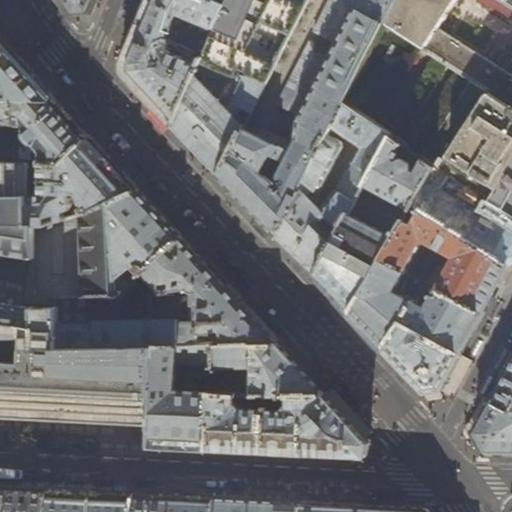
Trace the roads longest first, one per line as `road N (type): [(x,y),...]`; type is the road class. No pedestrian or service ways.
road 1 (tertiary): [(446,477),(85,73)]
road 2 (residential): [(0,459),(446,477)]
